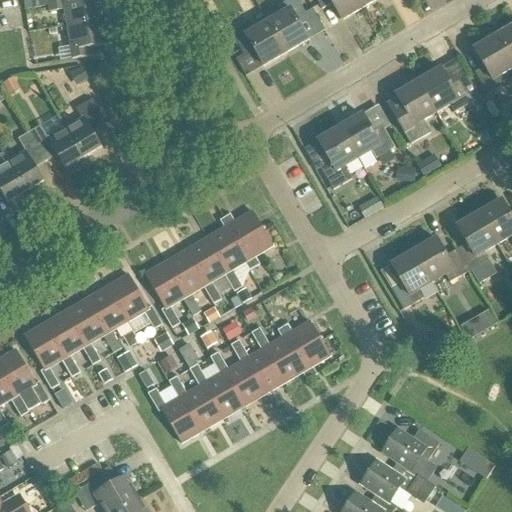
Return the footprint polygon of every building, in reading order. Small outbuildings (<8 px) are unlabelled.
[(25,0),(27,9),(43,6),(41,0),(25,0)] [(99,0),(47,0),(49,8),(99,0)] [(108,23),(103,0),(99,0),(49,8),(50,14),(64,12),(67,30),(108,23)] [(247,18),(259,11),(252,0),(251,0),(240,6),(247,18)] [(281,17),(268,25),(286,56),(308,43),(298,25),(308,20),(296,0),(292,0),(277,9),(281,17)] [(364,10),(358,0),(315,0),(322,12),(332,6),(342,23),(364,10)] [(358,0),(364,10),(381,0),(358,0)] [(30,32),(43,30),(41,21),(34,22),(35,27),(29,28),(30,32)] [(111,46),(108,23),(67,30),(72,61),(93,58),(92,49),(111,46)] [(286,56),(268,25),(254,33),(250,25),(231,36),(244,57),(254,52),(264,69),(286,56)] [(511,29),(496,39),(511,65),(511,29)] [(501,78),(511,71),(511,65),(496,39),(474,52),(484,69),(474,75),(487,97),(505,86),(501,78)] [(77,89),(89,81),(82,69),(70,77),(77,89)] [(454,116),(480,101),(467,79),(451,89),(441,72),(418,85),(436,116),(450,108),(454,116)] [(10,98),(20,91),(13,80),(3,86),(10,98)] [(423,124),(436,116),(418,85),(396,98),(397,100),(387,106),(396,121),(409,142),(411,147),(430,136),(427,131),(423,124)] [(83,121),(66,131),(84,161),(102,150),(93,135),(107,127),(93,102),(77,111),(83,121)] [(505,140),(511,136),(511,117),(497,125),(505,140)] [(376,161),(395,151),(382,129),(372,135),(362,118),(340,131),(358,162),(372,154),(376,161)] [(491,143),(501,138),(495,128),(485,134),(491,143)] [(84,161),(66,131),(48,141),(41,129),(29,135),(46,164),(57,158),(65,172),(84,161)] [(345,170),(358,162),(340,131),(318,144),(330,166),(321,171),(333,193),(352,182),(345,170)] [(36,170),(46,164),(29,135),(19,142),(26,154),(8,165),(26,195),(44,184),(36,170)] [(0,193),(7,206),(26,195),(8,165),(2,155),(0,156),(0,193)] [(424,180),(441,170),(434,158),(417,168),(424,180)] [(365,221),(384,211),(377,199),(358,210),(365,221)] [(511,241),(511,220),(511,221),(502,203),(479,217),(497,247),(511,240),(511,241)] [(239,246),(263,232),(253,215),(235,225),(230,217),(220,223),(224,231),(229,229),(239,246)] [(467,247),(456,253),(469,274),(470,274),(478,287),(490,280),(483,266),(488,263),(484,255),(497,247),(479,217),(457,230),(467,247)] [(232,273),(245,265),(249,263),(239,246),(229,229),(224,231),(208,241),(228,275),(224,277),(234,295),(242,290),(232,273)] [(255,259),(273,249),(263,232),(239,246),(249,263),(245,265),(249,273),(260,267),(255,259)] [(212,285),(224,277),(228,275),(208,241),(187,253),(207,287),(203,290),(213,307),(222,302),(212,285)] [(450,286),(469,274),(456,253),(446,259),(436,242),(414,255),(432,286),(445,278),(450,286)] [(191,297),(203,290),(207,287),(187,253),(166,265),(186,299),(183,302),(193,319),(201,314),(191,297)] [(418,294),(432,286),(414,255),(391,268),(401,285),(391,291),(403,313),(423,301),(418,294)] [(170,309),(183,302),(186,299),(166,265),(145,278),(165,311),(161,313),(172,331),(180,326),(170,309)] [(154,332),(162,327),(152,309),(148,311),(129,278),(108,290),(128,325),(144,315),(154,332)] [(112,334),(128,325),(108,290),(87,302),(107,337),(103,339),(113,356),(122,351),(112,334)] [(242,307),(252,301),(246,291),(236,297),(237,298),(242,307)] [(236,311),(242,307),(237,298),(230,302),(236,311)] [(91,346),(103,339),(107,337),(87,302),(66,314),(86,349),(83,351),(93,368),(101,363),(91,346)] [(479,337),(497,327),(486,309),(469,319),(479,337)] [(210,326),(220,320),(213,310),(203,316),(210,326)] [(247,325),(257,320),(252,310),(242,315),(247,325)] [(70,358),(83,351),(86,349),(66,314),(46,326),(66,361),(62,363),(72,380),(80,375),(70,358)] [(188,338),(199,332),(193,320),(182,327),(188,338)] [(296,356),(321,342),(311,324),(293,335),(288,327),(277,333),(282,341),(286,339),(296,356)] [(49,370),(62,363),(66,361),(46,326),(24,339),(44,372),(41,374),(51,392),(60,387),(49,370)] [(307,373),(296,356),(286,339),(282,341),(270,348),(260,331),(251,336),(262,353),(266,351),(286,385),(303,376),(307,373)] [(124,339),(130,349),(138,344),(132,334),(124,339)] [(207,352),(217,346),(210,334),(200,340),(207,352)] [(161,355),(174,347),(166,335),(154,343),(161,355)] [(313,369),(331,359),(321,342),(296,356),(307,373),(303,376),(307,384),(318,377),(313,369)] [(266,351),(262,353),(249,360),(239,343),(231,348),(241,365),(245,363),(265,397),(286,385),(266,351)] [(186,363),(196,357),(190,346),(179,352),(186,363)] [(42,407),(50,403),(39,384),(36,386),(16,353),(0,362),(0,373),(15,400),(19,398),(28,413),(31,411),(38,408),(37,407),(40,405),(42,407)] [(126,375),(137,368),(129,354),(117,361),(126,375)] [(245,363),(241,365),(229,372),(218,355),(210,360),(220,377),(224,375),(244,410),(265,397),(245,363)] [(166,375),(177,369),(171,358),(159,365),(166,375)] [(224,375),(220,377),(208,385),(198,367),(189,372),(200,389),(203,387),(224,422),(244,410),(224,375)] [(105,387),(113,382),(107,372),(99,377),(105,387)] [(28,413),(19,398),(15,400),(0,373),(0,408),(11,402),(21,420),(29,415),(28,413)] [(143,388),(150,383),(144,373),(136,378),(143,388)] [(203,387),(200,389),(187,397),(177,379),(169,384),(179,402),(183,399),(203,434),(224,422),(203,387)] [(183,399),(179,402),(166,409),(156,392),(148,396),(159,415),(162,413),(182,446),(203,434),(183,399)] [(64,410),(72,405),(67,396),(59,401),(64,410)] [(9,427),(0,412),(0,431),(0,432),(9,427)] [(412,473),(421,460),(428,464),(440,446),(419,432),(412,443),(397,433),(382,454),(398,464),(412,473)] [(455,463),(481,481),(490,467),(464,449),(455,463)] [(10,470),(19,464),(18,462),(12,452),(3,458),(10,470)] [(436,489),(412,473),(398,464),(391,475),(376,464),(361,486),(377,496),(390,505),(400,491),(407,496),(426,505),(436,489)] [(425,481),(457,497),(469,472),(453,465),(448,476),(431,468),(425,481)] [(100,506),(103,511),(120,511),(139,501),(126,479),(112,487),(106,476),(81,491),(92,511),(100,506)] [(2,506),(0,502),(0,511),(27,511),(26,510),(19,496),(2,506)] [(395,511),(397,510),(390,505),(377,496),(370,506),(355,496),(343,511),(395,511)] [(145,511),(139,501),(120,511),(145,511)]
